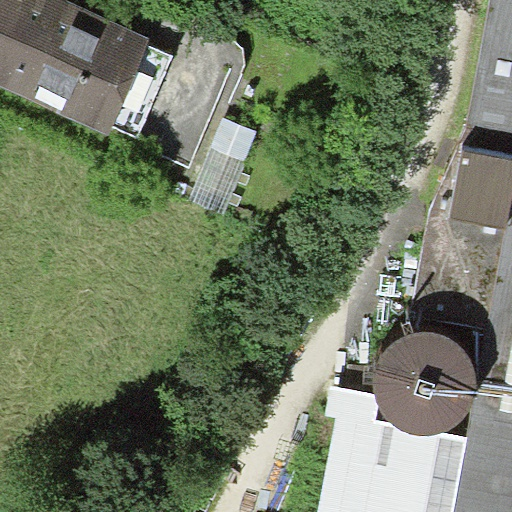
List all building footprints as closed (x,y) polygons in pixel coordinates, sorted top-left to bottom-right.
[(205,71),(203,70),(69,13),(66,22),(33,8),(36,0),(0,0),(0,81),(133,138),(129,146),(166,162),(205,71)] [(511,511),(511,0),(484,0),(461,125),(511,134),(511,177),(483,330),(462,437),(334,412),(314,511),(511,511)] [(208,64),(235,75),(245,53),(217,42),(208,64)] [(483,330),(511,177),(511,134),(461,125),(425,208),(404,315),(415,317),(454,324),(483,330)] [(453,330),(454,324),(415,317),(414,319),(395,324),(379,336),(369,353),(365,373),(369,393),(380,410),(396,422),(412,426),(432,425),(450,417),(464,402),(469,392),(473,375),(472,364),(466,345),(453,330)]
